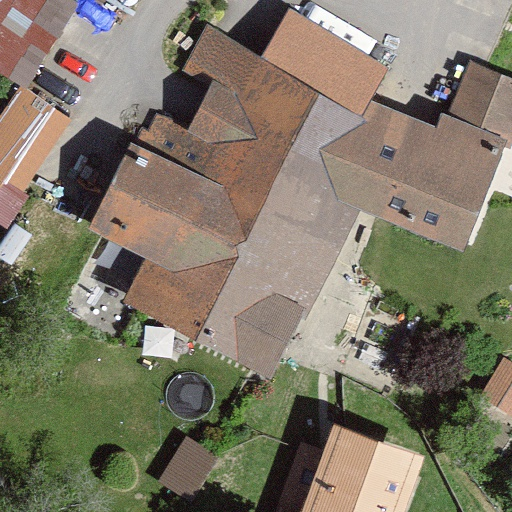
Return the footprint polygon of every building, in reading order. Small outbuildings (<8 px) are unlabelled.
[(0,0),(0,67),(38,84),(73,0),(0,0)] [(121,308),(270,382),(354,211),(449,257),(503,149),(511,129),(511,89),(468,68),(443,118),(439,116),(428,137),(367,106),(379,81),(276,31),(261,62),(207,36),(186,77),(207,87),(185,132),(157,118),(140,152),(128,146),(84,237),(142,265),(121,308)] [(13,79),(0,107),(0,217),(17,225),(73,108),(13,79)] [(480,404),(511,421),(511,373),(501,367),(480,404)] [(327,433),(298,511),(394,511),(412,463),(327,433)] [(196,494),(218,450),(186,434),(165,478),(196,494)]
